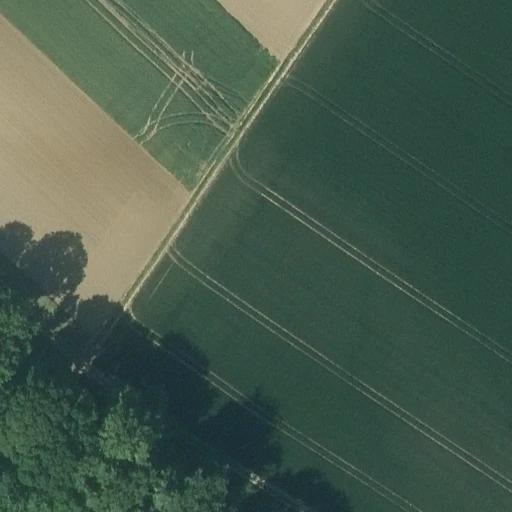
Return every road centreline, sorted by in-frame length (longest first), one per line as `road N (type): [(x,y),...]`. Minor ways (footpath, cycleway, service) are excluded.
road 1 (track): [(329,0),(73,354)]
road 2 (track): [(73,354),(298,511)]
